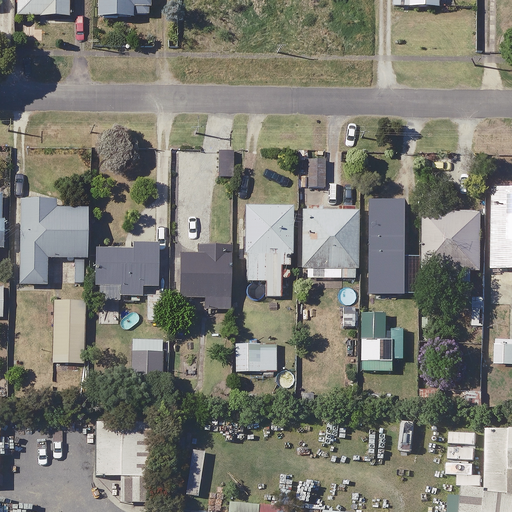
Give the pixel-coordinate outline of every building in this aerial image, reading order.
[(13,0),(13,19),(69,20),(69,0),(13,0)] [(97,0),(97,19),(132,20),(132,15),(149,16),(149,0),(97,0)] [(436,0),(392,0),(392,7),(436,8),(436,0)] [(233,153),(220,153),(219,177),(232,177),(233,153)] [(308,176),(299,176),(298,190),(325,190),(326,158),(309,158),(308,176)] [(511,189),(495,189),(491,268),(511,269),(511,189)] [(46,286),(47,259),(73,259),(73,281),(84,282),(86,208),(54,208),(54,203),(22,202),(20,285),(46,286)] [(280,297),(280,279),(286,279),(291,279),(291,207),(245,207),(245,282),(266,282),(266,297),(280,297)] [(305,211),(304,272),(307,273),(307,279),(357,279),(358,212),(305,211)] [(408,214),(373,214),(373,308),(408,308),(408,214)] [(424,214),(424,274),(451,274),(451,283),(471,283),(471,274),(482,274),(482,214),(424,214)] [(159,245),(131,245),(131,249),(94,249),(94,288),(120,289),(120,296),(144,297),(145,287),(158,287),(159,245)] [(231,247),(197,246),(197,256),(181,256),(180,299),(205,299),(205,310),(229,311),(231,247)] [(164,294),(147,294),(147,323),(163,323),(164,294)] [(487,295),(472,295),(471,328),(485,329),(487,295)] [(86,303),(55,302),(53,363),(83,364),(86,303)] [(511,340),(496,339),(495,365),(511,365),(511,340)] [(132,354),(162,355),(163,341),(132,340),(132,354)] [(276,372),(276,345),(235,345),(236,373),(276,372)] [(162,355),(132,354),(131,381),(161,382),(162,355)] [(441,376),(426,374),(422,401),(438,403),(441,376)] [(485,390),(467,389),(466,409),(484,409),(485,390)] [(152,423),(97,422),(96,477),(120,477),(120,503),(151,504),(152,423)] [(511,511),(511,426),(489,425),(482,511),(511,511)] [(10,436),(0,435),(0,492),(5,493),(10,436)] [(410,444),(395,443),(393,475),(408,476),(410,444)] [(28,494),(0,492),(0,504),(27,506),(28,494)] [(287,511),(287,508),(229,503),(228,511),(287,511)]
